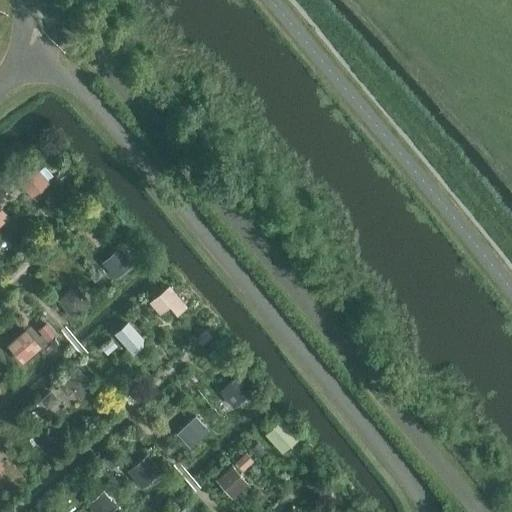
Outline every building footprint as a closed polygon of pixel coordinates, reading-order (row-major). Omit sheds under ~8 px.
[(19,176),(34,194),(52,180),(36,162),(19,176)] [(0,225),(13,215),(0,200),(0,225)] [(121,244),(103,260),(117,277),(135,261),(121,244)] [(78,281),(58,296),(73,316),(93,301),(78,281)] [(171,282),(151,299),(161,311),(171,302),(179,312),(189,303),(171,282)] [(130,318),(115,331),(134,353),(149,339),(130,318)] [(28,325),(8,343),(26,362),(59,331),(48,319),(34,332),(28,325)] [(41,398),(49,406),(59,397),(70,408),(97,382),(79,363),(41,398)] [(221,388),(233,403),(252,387),(241,372),(221,388)] [(285,415),(267,430),(283,450),(301,435),(285,415)] [(148,453),(128,467),(142,485),(162,471),(148,453)] [(217,477),(235,496),(251,480),(232,461),(217,477)] [(194,511),(187,503),(176,511),(194,511)]
